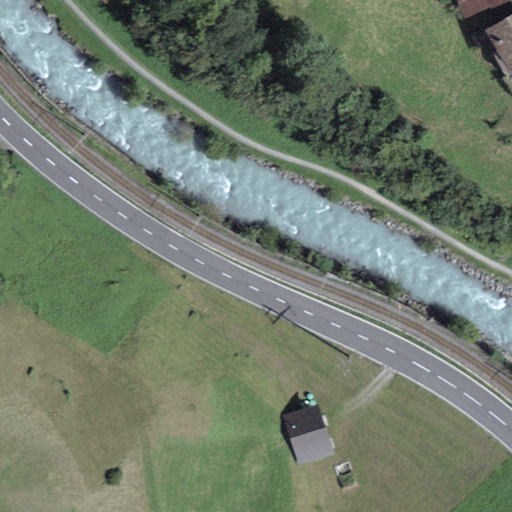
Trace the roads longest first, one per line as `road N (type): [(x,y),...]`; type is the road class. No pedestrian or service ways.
road 1 (secondary): [(0,114),(56,169),(156,240),(397,352),(511,432)]
road 2 (track): [(511,271),(333,171),(235,133),(139,67),(69,0)]
